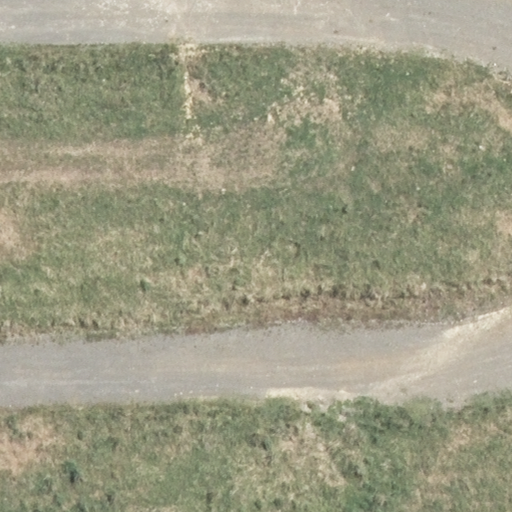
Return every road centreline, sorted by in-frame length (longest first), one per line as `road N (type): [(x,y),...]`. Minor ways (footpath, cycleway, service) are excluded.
road 1 (track): [(0,413),(428,385),(511,360)]
road 2 (track): [(511,61),(416,49),(0,35)]
